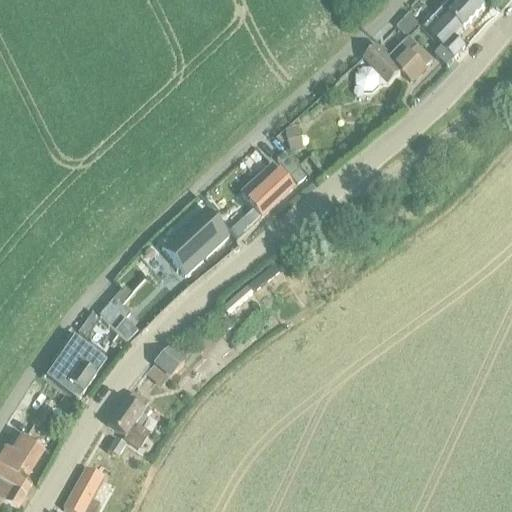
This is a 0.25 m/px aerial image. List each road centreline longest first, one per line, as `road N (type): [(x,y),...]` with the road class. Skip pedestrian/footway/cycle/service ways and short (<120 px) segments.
road 1 (residential): [(407,0),(117,260),(39,354),(0,425)]
road 2 (tertiary): [(44,511),(122,388),(185,318),(317,210)]
road 3 (tertiary): [(317,210),(440,108),(511,25)]
road 4 (unclassified): [(317,210),(375,195),(511,91)]
